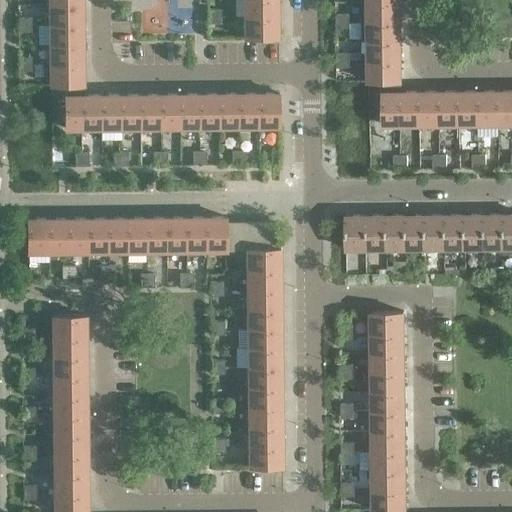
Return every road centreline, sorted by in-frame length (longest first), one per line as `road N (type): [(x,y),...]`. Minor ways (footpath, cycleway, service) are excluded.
road 1 (residential): [(313,506),(107,507),(105,287)]
road 2 (residential): [(511,500),(422,501),(425,290),(310,290)]
road 3 (residential): [(308,69),(103,70),(103,0)]
road 4 (residential): [(313,506),(310,290)]
road 5 (residential): [(511,188),(310,189)]
road 6 (residential): [(511,73),(428,73),(420,65),(419,0)]
road 7 (residential): [(310,189),(308,69)]
